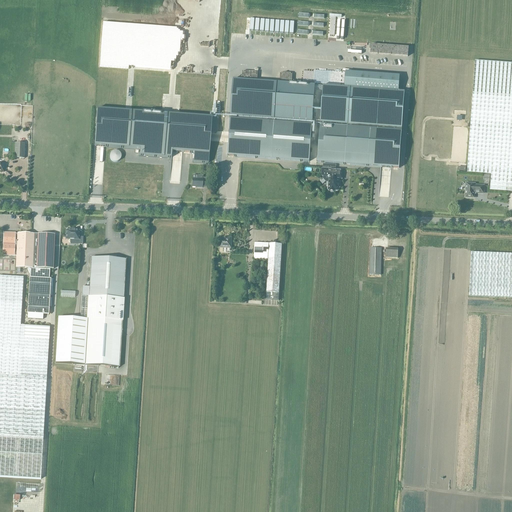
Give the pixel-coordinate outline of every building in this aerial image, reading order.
[(490,191),(511,192),(511,63),(475,61),(467,173),(491,175),(490,191)] [(345,87),(398,91),(400,76),(346,72),(345,87)] [(233,79),(230,119),(237,119),(237,116),(268,119),(268,121),(274,122),(274,119),(312,122),(315,85),(292,84),(253,81),(233,79)] [(345,87),(323,86),(320,123),(348,125),(347,127),(402,131),(405,92),(399,91),(345,87)] [(0,104),(0,121),(19,122),(19,120),(18,120),(18,118),(16,118),(16,114),(14,114),(14,121),(5,121),(5,115),(7,115),(7,104),(0,104)] [(97,109),(94,146),(95,146),(105,147),(140,149),(140,155),(171,158),(172,152),(182,152),(194,153),(193,162),(208,163),(211,133),(217,133),(218,118),(164,114),(126,111),(97,109)] [(309,162),(310,149),(312,125),(274,122),(268,121),(237,119),(230,119),(228,155),(309,162)] [(320,125),(319,138),(317,162),(399,168),(402,131),(347,127),(320,125)] [(15,143),(14,158),(24,159),(25,144),(15,143)] [(322,169),(321,176),(323,176),(323,179),(326,182),(329,182),(328,190),(329,190),(329,191),(330,191),(331,192),(333,192),(334,192),(334,191),(338,191),(339,188),(340,188),(340,182),(339,182),(339,179),(343,179),(343,170),(336,170),(336,165),(323,164),(323,169),(322,169)] [(198,180),(192,180),(192,187),(198,188),(202,189),(203,185),(207,185),(208,179),(203,178),(203,176),(198,176),(198,180)] [(465,197),(474,198),(474,195),(476,193),(483,194),(484,186),(475,186),(475,184),(466,184),(465,197)] [(80,237),(80,230),(66,230),(66,240),(79,240),(79,244),(83,244),(83,237),(80,237)] [(3,232),(2,256),(17,257),(16,268),(28,268),(28,270),(30,274),(28,313),(28,314),(28,319),(43,320),(43,315),(49,315),(51,279),(50,279),(50,269),(54,270),(55,235),(34,234),(18,233),(18,234),(16,234),(16,233),(3,232)] [(219,248),(231,248),(231,238),(226,238),(226,240),(219,239),(219,248)] [(255,243),(254,259),(268,260),(269,244),(255,243)] [(268,258),(266,300),(279,300),(282,245),(269,244),(268,258)] [(370,275),(381,275),(381,249),(370,248),(370,275)] [(470,296),(511,298),(511,254),(471,253),(470,296)] [(58,317),(56,363),(119,367),(122,321),(123,321),(124,299),(126,260),(91,258),(89,287),(82,287),(80,319),(58,317)] [(0,432),(43,434),(50,327),(21,325),(23,277),(0,275),(0,432)] [(0,432),(0,476),(41,479),(43,434),(0,432)]
